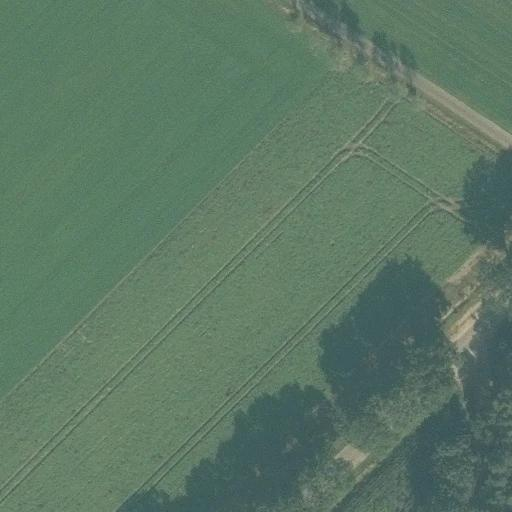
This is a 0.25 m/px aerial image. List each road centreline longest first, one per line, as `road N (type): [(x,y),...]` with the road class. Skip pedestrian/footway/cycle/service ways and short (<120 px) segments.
road 1 (unclassified): [(295,511),(511,299)]
road 2 (unclassified): [(511,146),(290,0)]
road 3 (track): [(463,345),(477,370),(470,511)]
